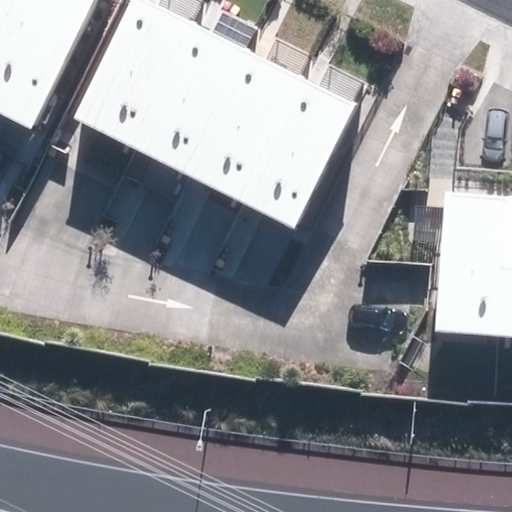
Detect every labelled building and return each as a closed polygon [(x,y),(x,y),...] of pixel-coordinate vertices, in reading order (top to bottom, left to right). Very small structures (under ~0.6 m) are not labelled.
[(0,0),(0,45),(23,0),(0,0)] [(23,0),(0,45),(0,101),(33,119),(94,0),(23,0)] [(199,13),(171,0),(137,0),(85,104),(139,131),(199,13)] [(252,40),(199,13),(139,131),(193,158),(252,40)] [(306,67),(252,40),(193,158),(247,185),(306,67)] [(360,94),(306,67),(247,185),(301,212),(360,94)] [(511,184),(452,179),(442,315),(511,320),(511,184)]
